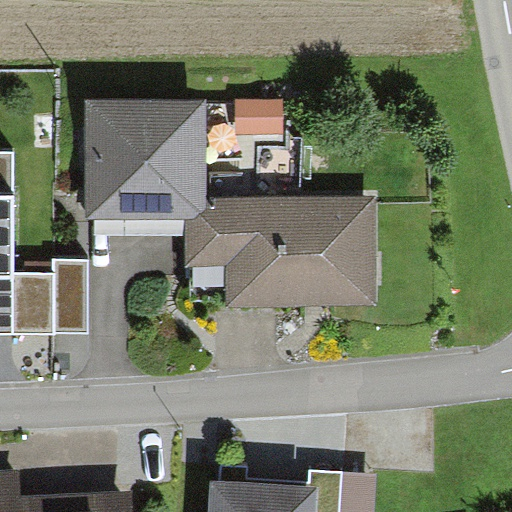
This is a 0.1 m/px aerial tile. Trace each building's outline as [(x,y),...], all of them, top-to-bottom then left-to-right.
[(237,99),(237,134),(285,133),(285,98),(237,99)] [(88,99),(90,219),(186,219),(201,219),(207,202),(208,99),(88,99)] [(0,332),(54,332),(54,271),(13,271),(13,154),(0,153),(0,332)] [(229,307),(378,304),(376,198),(207,202),(201,219),(186,219),(187,266),(194,266),(194,300),(228,298),(229,307)] [(54,271),(54,332),(87,332),(87,260),(54,260),(54,271)] [(135,511),(134,484),(20,490),(19,468),(0,468),(0,511),(135,511)] [(259,485),(214,482),(211,511),(342,511),(345,472),(309,470),(308,489),(259,485)] [(374,511),(377,475),(345,472),(342,511),(374,511)]
